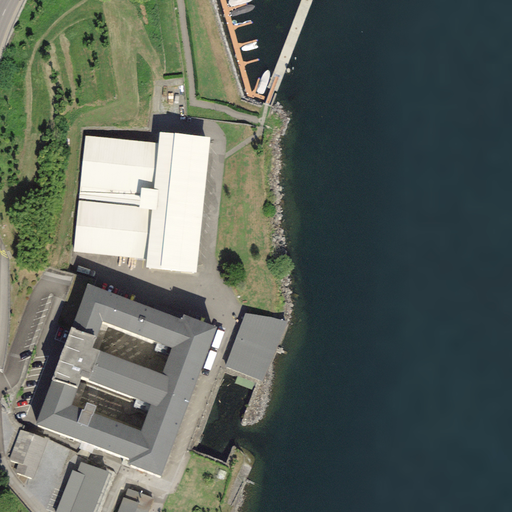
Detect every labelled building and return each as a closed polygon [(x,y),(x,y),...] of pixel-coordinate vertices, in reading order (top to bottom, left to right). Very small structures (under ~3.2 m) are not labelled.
[(158,146),(87,139),(74,252),(146,260),(145,271),(197,276),(211,142),(159,136),(158,146)] [(132,466),(131,468),(159,479),(215,335),(184,323),(183,327),(87,290),(36,430),(132,466)] [(35,481),(50,442),(22,432),(11,462),(21,465),(17,474),(35,481)] [(71,476),(57,511),(90,511),(104,476),(79,467),(75,478),(71,476)] [(128,493),(120,511),(147,511),(151,502),(128,493)]
